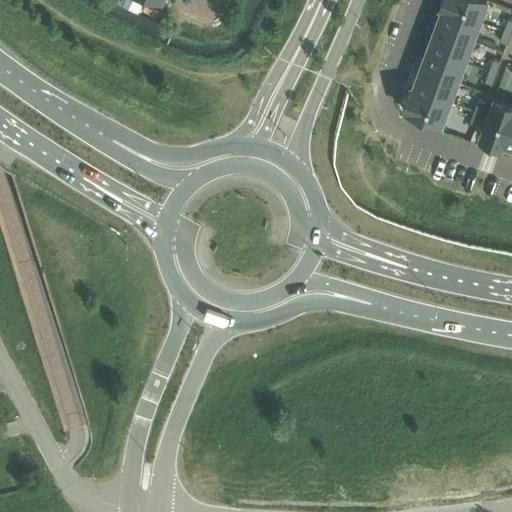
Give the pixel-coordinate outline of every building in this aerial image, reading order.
[(442,0),(441,5),(479,19),(486,0),(442,0)] [(436,26),(472,40),(479,19),(441,5),(440,6),(443,7),(436,26)] [(464,60),(472,40),(436,26),(433,34),(428,47),(464,60)] [(511,32),(504,29),(500,40),(508,43),(511,35),(511,32)] [(457,80),(464,60),(428,47),(423,59),(421,67),(457,80)] [(489,69),(497,72),(501,61),(493,58),(489,69)] [(449,101),(457,80),(421,67),(413,86),(411,85),(411,86),(449,101)] [(497,72),(489,69),(485,81),(493,83),(497,72)] [(449,101),(411,86),(403,108),(441,122),(449,101)] [(511,113),(511,104),(494,97),(486,118),(480,136),(490,140),(501,144),(504,136),(511,113)] [(482,113),(486,101),(478,98),(474,110),(482,113)] [(478,124),(482,113),(474,110),(470,121),(478,124)] [(503,142),(511,145),(511,113),(504,136),(501,144),(502,144),(503,142)]
